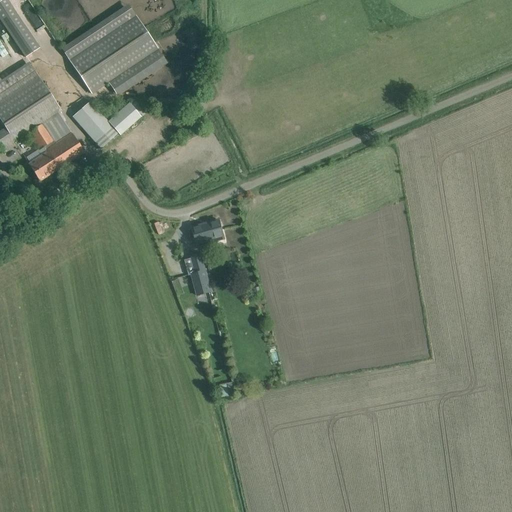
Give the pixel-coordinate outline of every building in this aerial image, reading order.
[(40,46),(8,0),(0,0),(0,19),(25,56),(40,46)] [(135,16),(68,61),(91,94),(108,83),(158,50),(135,16)] [(84,152),(58,113),(60,112),(33,70),(0,91),(0,120),(5,128),(0,130),(0,146),(4,153),(16,146),(14,143),(26,135),(33,145),(35,144),(39,150),(25,160),(39,181),(84,152)] [(72,117),(100,149),(118,133),(120,135),(149,110),(141,101),(133,108),(129,103),(118,113),(108,122),(90,101),(72,117)] [(193,229),(199,247),(225,240),(219,221),(193,229)] [(191,258),(184,260),(189,275),(192,275),(193,278),(197,296),(200,295),(211,292),(202,259),(200,254),(191,257),(191,258)] [(172,281),(174,288),(181,286),(178,279),(172,281)] [(215,334),(226,330),(223,324),(213,327),(215,334)]
